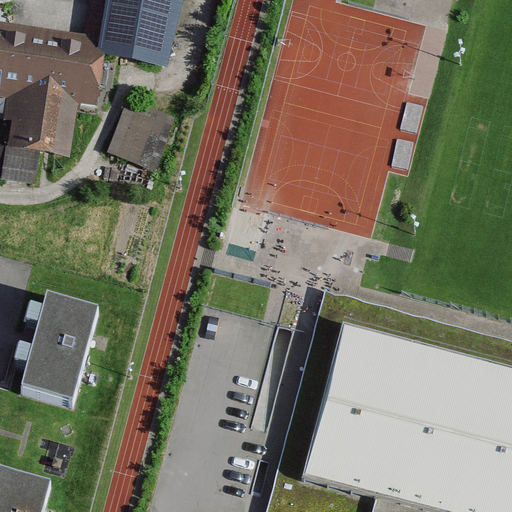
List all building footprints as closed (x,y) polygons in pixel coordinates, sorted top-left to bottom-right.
[(166,72),(179,0),(90,0),(82,41),(0,29),(0,103),(7,104),(4,124),(14,125),(10,153),(43,157),(69,160),(78,109),(94,110),(104,61),(166,72)] [(156,170),(173,124),(126,107),(109,153),(156,170)] [(10,153),(0,151),(0,173),(4,174),(4,180),(39,186),(43,157),(10,153)] [(266,511),(511,511),(511,344),(326,294),(266,511)] [(73,410),(98,315),(48,302),(23,396),(73,410)] [(16,364),(26,366),(32,336),(22,334),(16,364)] [(0,511),(46,511),(52,489),(0,475),(0,511)]
